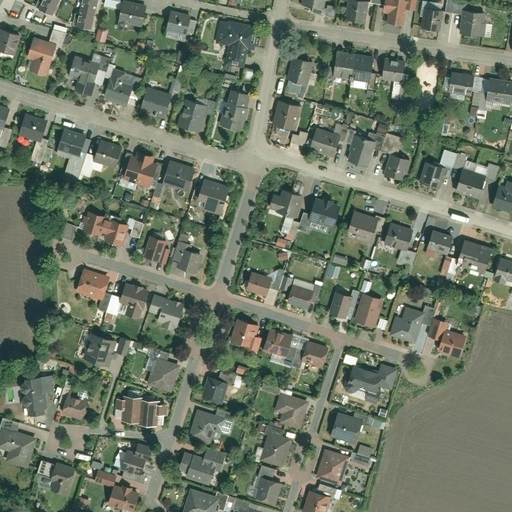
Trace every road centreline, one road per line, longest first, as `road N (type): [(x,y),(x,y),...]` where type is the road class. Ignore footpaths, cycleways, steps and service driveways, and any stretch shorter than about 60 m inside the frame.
road 1 (residential): [(511,231),(252,150)]
road 2 (residential): [(252,164),(0,87)]
road 3 (residential): [(280,21),(511,60)]
road 4 (residential): [(285,511),(339,333)]
road 5 (residential): [(70,246),(215,294)]
road 6 (residential): [(252,164),(215,294)]
road 7 (residential): [(252,150),(280,21)]
road 8 (residential): [(215,294),(339,333)]
